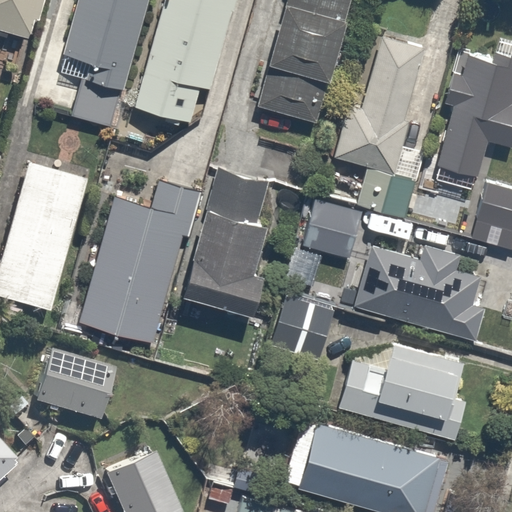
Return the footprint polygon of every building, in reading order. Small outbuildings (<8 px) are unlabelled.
[(0,0),(0,25),(26,33),(35,0),(0,0)] [(107,124),(139,0),(73,0),(57,62),(81,68),(69,114),(107,124)] [(238,0),(159,0),(130,97),(183,113),(194,77),(214,83),(238,0)] [(349,0),(282,0),(256,100),(318,117),(349,0)] [(355,200),(412,212),(426,147),(400,142),(423,38),(376,28),(360,99),(344,96),(331,155),(363,162),(355,200)] [(510,139),(511,131),(511,37),(495,33),(490,54),(466,48),(461,67),(452,65),(445,93),(449,94),(433,157),(476,168),(485,132),(510,139)] [(84,174),(23,157),(0,241),(0,296),(46,310),(84,174)] [(260,209),(270,175),(214,159),(179,284),(250,304),(275,213),(260,209)] [(150,336),(197,185),(157,172),(150,197),(119,187),(79,314),(150,336)] [(511,181),(487,177),(479,218),(511,224),(511,181)] [(482,270),(400,247),(390,284),(368,277),(361,303),(465,332),(482,270)] [(319,357),(333,298),(282,286),(268,345),(319,357)] [(461,353),(391,338),(388,353),(351,345),(338,406),(454,431),(462,394),(452,392),(461,353)] [(113,357),(43,340),(30,395),(100,412),(113,357)] [(438,511),(454,455),(300,413),(282,477),(410,511),(438,511)] [(0,469),(16,454),(0,436),(0,469)] [(168,511),(179,508),(153,442),(103,462),(123,511),(168,511)] [(308,511),(309,510),(240,492),(234,511),(308,511)]
